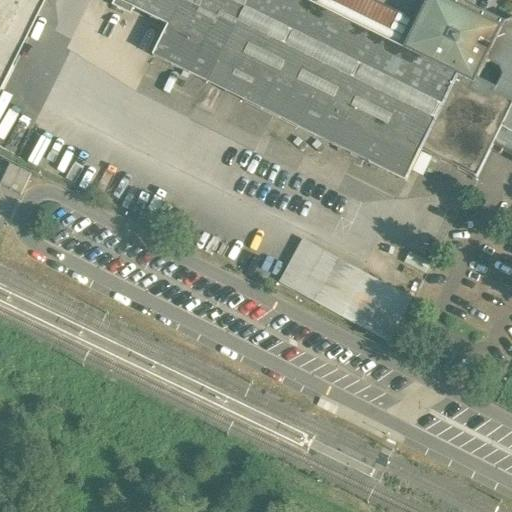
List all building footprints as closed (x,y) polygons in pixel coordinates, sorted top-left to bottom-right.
[(0,0),(0,90),(42,0),(0,0)] [(503,29),(444,0),(427,0),(403,49),(302,0),(112,0),(167,27),(152,57),(406,182),(421,152),(457,78),(472,85),(470,88),(472,89),(473,86),(473,85),(499,33),(501,34),(503,29)] [(511,39),(501,34),(499,33),(473,85),(482,90),(485,84),(496,89),(494,94),(511,103),(511,105),(494,141),(511,150),(511,39)] [(472,85),(457,78),(421,152),(476,179),(494,141),(511,105),(511,103),(494,94),(496,89),(485,84),(482,90),(473,85),(473,86),(472,89),(470,88),(472,85)] [(9,165),(0,183),(0,185),(10,191),(20,170),(9,165)] [(20,170),(10,191),(20,196),(31,175),(20,170)] [(392,342),(415,296),(302,240),(279,285),(392,342)]
